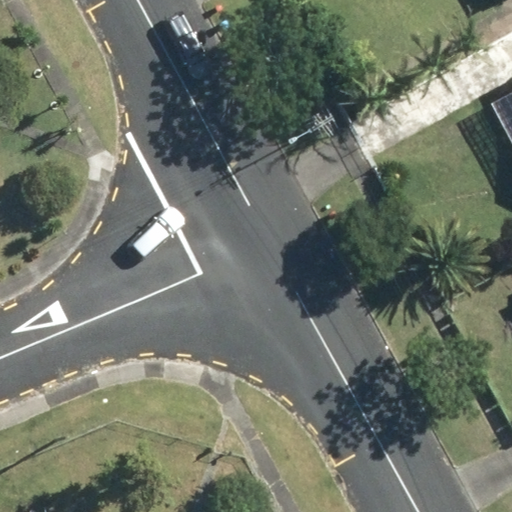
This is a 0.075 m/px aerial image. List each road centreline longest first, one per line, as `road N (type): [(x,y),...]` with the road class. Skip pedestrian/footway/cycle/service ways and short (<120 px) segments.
road 1 (tertiary): [(419,511),(273,245)]
road 2 (residential): [(273,245),(0,357)]
road 3 (tertiary): [(273,245),(138,0)]
